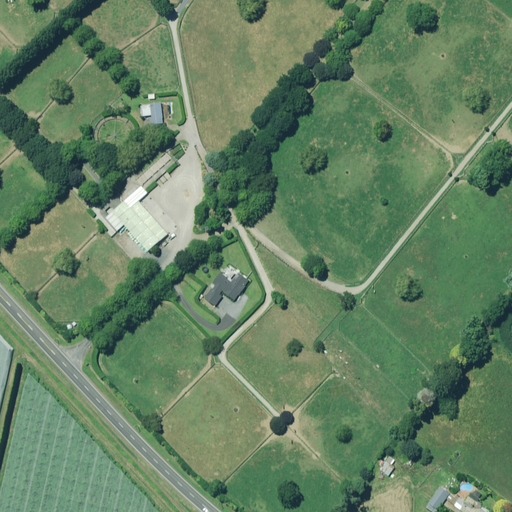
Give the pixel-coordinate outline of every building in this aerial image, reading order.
[(166,123),(163,103),(143,106),(144,117),(154,115),(155,125),(166,123)] [(150,193),(144,187),(116,211),(112,207),(108,211),(111,216),(109,218),(120,231),(127,225),(151,251),(170,234),(141,201),(150,193)] [(207,299),(217,306),(227,293),(238,301),(252,281),(243,275),(240,280),(237,278),(234,282),(222,274),(215,283),(217,284),(207,299)] [(397,468),(389,462),(383,470),(391,476),(397,468)] [(452,494),(443,487),(431,504),(440,510),(452,494)] [(453,494),(449,500),(466,511),(491,511),(492,511),(485,507),(486,505),(481,502),(483,499),(481,498),(484,494),(479,491),(477,493),(475,491),(467,501),(459,495),(457,497),(453,494)]
